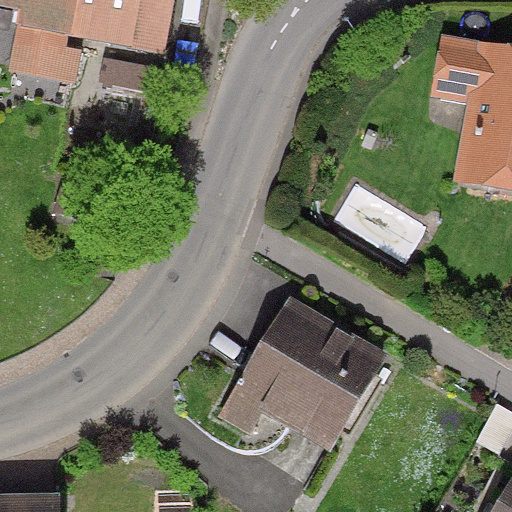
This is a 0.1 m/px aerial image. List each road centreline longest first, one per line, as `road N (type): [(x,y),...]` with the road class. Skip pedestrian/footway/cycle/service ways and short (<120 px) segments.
road 1 (residential): [(217,207),(511,388)]
road 2 (tertiary): [(0,426),(93,385),(138,345),(176,303),(217,207)]
road 3 (tertiary): [(217,207),(273,40),(305,0)]
